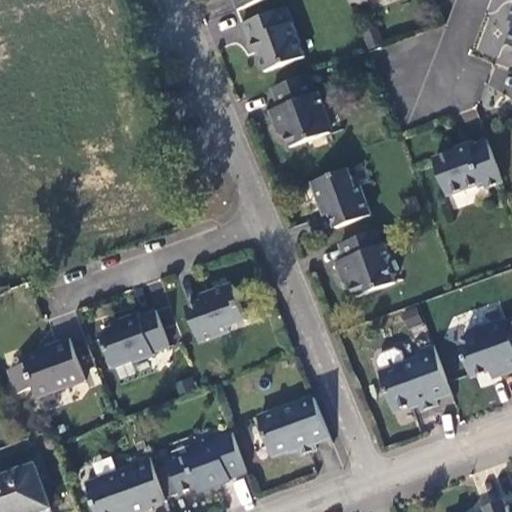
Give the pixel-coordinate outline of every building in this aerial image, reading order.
[(233,0),(238,12),(271,0),(233,0)] [(349,0),(353,9),(367,3),(365,0),(349,0)] [(305,57),(287,10),(242,28),(249,45),(254,44),(265,71),(305,57)] [(360,30),(367,49),(380,44),(373,25),(360,30)] [(309,76),(272,89),(279,109),(270,112),(278,134),(286,138),(290,148),(330,134),(322,113),(325,108),(319,94),(316,95),(309,76)] [(487,190),(503,184),(488,141),(435,159),(449,196),(485,185),(487,190)] [(352,170),(317,182),(326,204),(326,207),(332,205),(335,213),(340,228),(374,215),(364,186),(359,188),(352,170)] [(329,215),(335,213),(332,205),(326,207),(328,213),(329,215)] [(384,248),(378,232),(342,245),(347,260),(337,264),(345,285),(354,289),(358,298),(397,285),(389,262),(392,257),(388,246),(384,248)] [(248,323),(235,286),(204,296),(207,304),(190,310),(203,344),(233,333),(232,329),(248,323)] [(401,311),(407,328),(421,324),(415,306),(401,311)] [(173,352),(159,314),(142,320),(140,315),(124,321),(126,325),(107,332),(103,339),(116,371),(135,365),(136,366),(156,360),(155,358),(173,352)] [(511,322),(509,324),(508,321),(470,336),(462,349),(473,377),(479,380),(493,375),(502,378),(511,374),(511,322)] [(87,384),(71,341),(54,348),(54,350),(25,360),(27,365),(10,371),(20,393),(36,388),(41,399),(87,384)] [(437,403),(453,398),(434,347),(419,353),(422,361),(384,375),(397,414),(419,406),(423,415),(440,408),(437,403)] [(316,447),(333,442),(316,401),(261,422),(276,460),(298,452),(300,460),(318,454),(316,447)] [(233,481),(250,475),(235,435),(218,442),(219,444),(205,449),(201,454),(173,465),(185,496),(198,491),(206,494),(233,484),(233,481)] [(152,510),(170,504),(169,502),(157,471),(153,459),(135,465),(135,467),(90,483),(100,511),(151,511),(153,511),(152,510)] [(185,496),(173,465),(157,471),(169,502),(185,496)] [(36,466),(0,479),(0,511),(41,511),(52,508),(36,466)] [(509,511),(507,503),(486,510),(487,511),(509,511)]
